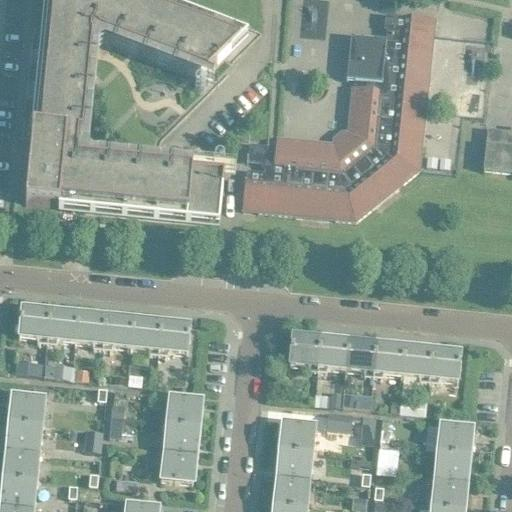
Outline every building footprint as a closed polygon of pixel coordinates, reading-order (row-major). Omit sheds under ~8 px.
[(45,0),(24,206),(58,210),(99,214),(218,226),(223,177),(233,178),(234,169),(87,154),(98,45),(209,87),(211,79),(205,77),(228,54),(244,38),(232,34),(142,0),(45,0)] [(290,30),(307,31),(309,4),(292,3),(290,30)] [(246,173),(242,213),(275,216),(295,218),(333,222),(355,224),(372,210),(401,186),(418,173),(420,153),(420,150),(424,112),(425,98),(430,55),(434,22),(403,19),(385,17),(383,31),(386,31),(385,42),(350,38),(345,82),(346,82),(346,81),(354,82),(353,90),(351,90),(347,134),(341,133),(332,141),(331,146),(279,141),(276,141),(273,167),(270,167),(264,172),(264,175),(246,173)] [(469,120),(448,119),(446,165),(467,165),(469,120)] [(482,174),(511,176),(511,129),(502,129),(502,136),(487,134),(487,132),(486,132),(482,174)] [(235,139),(236,155),(252,155),(252,139),(235,139)] [(37,346),(46,347),(49,315),(41,315),(41,312),(31,311),(30,313),(21,312),(20,322),(19,322),(19,325),(18,340),(37,342),(37,346)] [(57,316),(49,315),(46,347),(56,348),(56,344),(73,346),(77,318),(68,317),(68,315),(57,314),(57,316)] [(92,352),(101,353),(104,321),(97,320),(97,318),(86,317),(86,319),(77,318),(73,346),(92,348),(92,352)] [(129,352),(132,324),(123,323),(124,321),(112,320),(112,322),(104,321),(101,353),(111,354),(111,350),(129,352)] [(142,325),(132,324),(129,352),(149,354),(148,358),(157,359),(160,327),(153,326),(153,324),(142,323),(142,325)] [(160,327),(157,359),(166,359),(167,356),(186,358),(188,342),(189,338),(188,338),(189,330),(179,329),(179,327),(168,326),(167,328),(160,327)] [(307,374),(316,375),(319,343),(312,342),(312,340),(301,339),(301,341),(291,340),(290,349),(289,353),(290,353),(288,368),(307,370),(307,374)] [(327,344),(319,343),(316,375),(325,376),(325,372),(344,374),(347,346),(338,345),(338,343),(327,342),(327,344)] [(356,347),(347,346),(344,374),(362,376),(362,380),(372,380),(375,349),(367,348),(367,346),(357,345),(356,347)] [(383,349),(375,349),(372,380),(381,381),(381,378),(400,379),(403,351),(394,351),(394,349),(383,348),(383,349)] [(418,385),(427,386),(431,354),(423,354),(423,352),(412,351),(412,352),(403,351),(400,379),(418,381),(418,385)] [(438,355),(431,354),(427,386),(437,387),(437,383),(457,385),(458,370),(459,370),(459,366),(460,357),(449,356),(449,355),(438,353),(438,355)] [(28,378),(29,366),(15,364),(14,376),(28,378)] [(44,367),(42,379),(54,380),(55,368),(44,367)] [(69,382),(71,369),(55,368),(54,380),(54,381),(69,382)] [(87,384),(88,374),(75,372),(74,383),(87,384)] [(124,379),(113,378),(112,387),(123,388),(124,379)] [(127,389),(140,390),(141,379),(128,378),(127,389)] [(106,393),(98,392),(97,405),(104,405),(106,393)] [(330,395),(330,398),(329,410),(339,411),(341,396),(330,395)] [(9,425),(41,428),(43,407),(46,408),(46,402),(44,402),(44,400),(12,397),(9,425)] [(313,409),(329,410),(330,398),(314,397),(313,409)] [(341,411),(351,412),(352,398),(343,397),(341,411)] [(386,397),(385,410),(412,411),(413,398),(386,397)] [(197,431),(200,402),(168,399),(168,400),(166,400),(165,405),(168,406),(166,428),(197,431)] [(110,422),(122,423),(123,408),(111,407),(110,422)] [(353,419),(329,416),(327,433),(351,435),(353,419)] [(362,419),(360,434),(374,435),(375,421),(362,419)] [(122,423),(109,422),(107,441),(120,443),(122,423)] [(279,453),(311,456),(314,435),(316,435),(317,429),(314,429),(315,428),(282,424),(279,453)] [(9,425),(6,453),(41,456),(41,451),(39,450),(41,428),(9,425)] [(468,459),(471,430),(439,427),(439,428),(436,427),(435,433),(438,434),(436,455),(468,459)] [(160,455),(194,459),(197,431),(166,428),(163,450),(161,449),(160,455)] [(99,455),(101,436),(86,434),(85,454),(99,455)] [(40,463),(41,456),(6,453),(4,481),(35,484),(38,463),(40,463)] [(279,453),(277,481),(311,484),(312,478),(309,478),(311,456),(279,453)] [(194,459),(160,455),(159,461),(162,462),(160,484),(173,485),(173,486),(178,486),(192,487),(194,459)] [(430,483),(465,487),(468,459),(436,455),(434,477),(431,477),(430,483)] [(400,457),(399,467),(415,470),(416,459),(400,457)] [(87,481),(86,471),(67,471),(67,482),(87,481)] [(97,478),(89,477),(88,490),(96,491),(97,478)] [(369,478),(361,477),(360,489),(368,490),(369,478)] [(4,481),(1,509),(29,511),(35,511),(36,507),(33,506),(35,484),(4,481)] [(274,508),(306,511),(308,490),(310,491),(311,484),(277,481),(274,508)] [(135,495),(136,485),(116,482),(115,493),(135,495)] [(462,511),(465,487),(430,483),(430,489),(433,489),(431,511),(437,511),(462,511)] [(76,490),(68,489),(67,502),(75,502),(76,490)] [(382,491),(374,491),(373,503),(381,504),(382,491)] [(352,500),(350,511),(364,511),(366,501),(352,500)]
